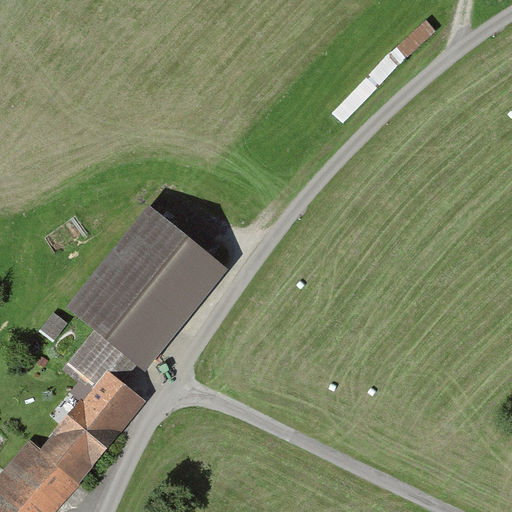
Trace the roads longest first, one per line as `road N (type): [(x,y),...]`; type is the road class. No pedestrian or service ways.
road 1 (unclassified): [(511,18),(354,140),(196,333),(108,511)]
road 2 (track): [(175,381),(448,511)]
